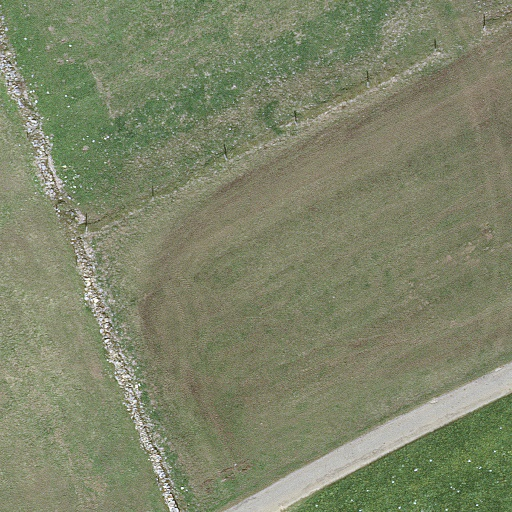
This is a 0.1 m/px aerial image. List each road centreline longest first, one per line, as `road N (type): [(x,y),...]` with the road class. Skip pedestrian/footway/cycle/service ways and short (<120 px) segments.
road 1 (track): [(378,448),(418,338),(460,167),(466,116),(442,0)]
road 2 (unclassified): [(511,384),(263,511)]
